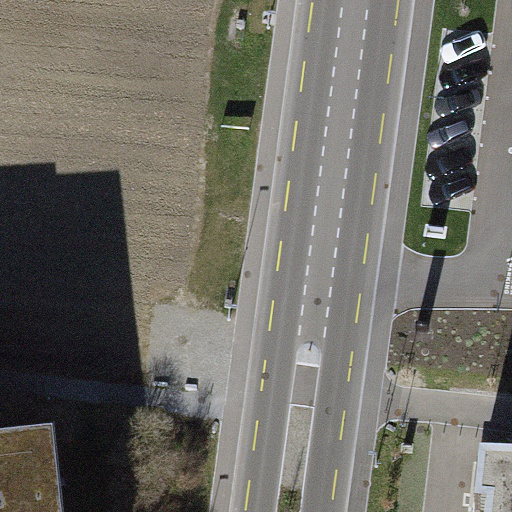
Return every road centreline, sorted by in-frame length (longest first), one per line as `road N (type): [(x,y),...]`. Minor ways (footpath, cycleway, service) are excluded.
road 1 (secondary): [(323,272),(355,0)]
road 2 (secondary): [(323,272),(276,387),(259,511)]
road 3 (secondary): [(320,511),(335,395),(323,272)]
